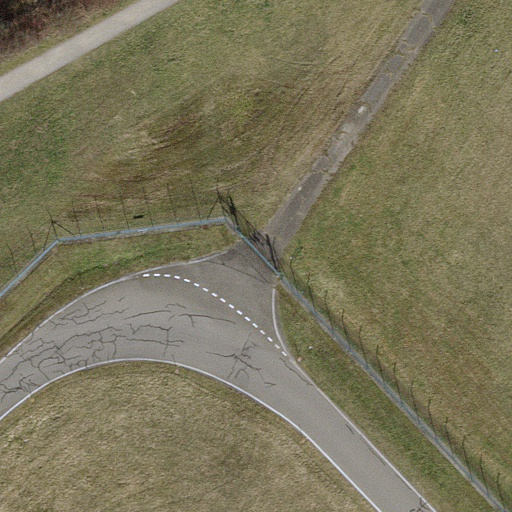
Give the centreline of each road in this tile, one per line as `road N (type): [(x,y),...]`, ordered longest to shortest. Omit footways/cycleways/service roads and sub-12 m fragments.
road 1 (track): [(436,0),(261,256)]
road 2 (track): [(142,0),(0,80)]
